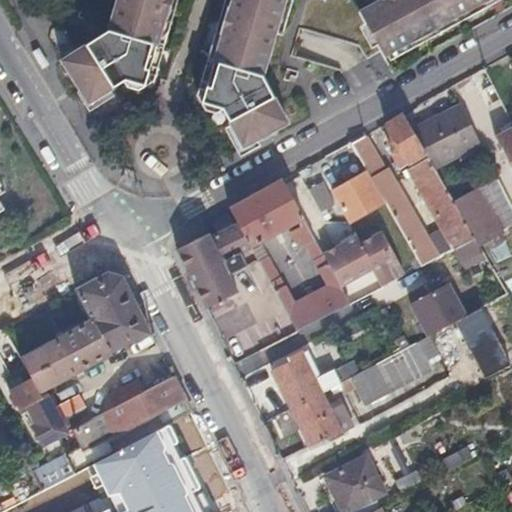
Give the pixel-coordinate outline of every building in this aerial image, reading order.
[(117,0),(110,28),(63,56),(90,98),(124,78),(129,85),(139,87),(146,81),(168,0),(117,0)] [(243,142),(287,118),(264,74),(284,0),(232,0),(203,101),(207,108),(217,110),(224,106),(243,142)] [(380,0),(361,11),(387,56),(390,55),(412,42),(439,27),(442,32),(489,6),(486,1),(487,0),(380,0)] [(412,42),(390,55),(394,60),(414,48),(412,42)] [(483,143),(464,104),(422,123),(444,166),(483,143)] [(414,126),(405,111),(387,121),(405,153),(411,165),(431,155),(414,126)] [(422,123),(414,126),(431,155),(433,159),(439,169),(444,166),(422,123)] [(511,129),(499,136),(511,162),(511,129)] [(367,132),(353,139),(371,170),(389,202),(409,238),(424,229),(397,180),(393,171),(389,172),(367,132)] [(411,165),(405,153),(399,157),(396,159),(403,170),(411,165)] [(433,159),(413,171),(457,249),(478,238),(456,199),(439,169),(433,159)] [(389,202),(371,170),(336,190),(352,222),(357,220),(389,202)] [(478,188),(500,178),(496,170),(474,180),(478,188)] [(325,251),(284,177),(231,206),(240,223),(254,248),(301,221),(304,226),(295,231),(300,240),(310,245),(313,243),(319,253),(325,251)] [(478,238),(479,241),(511,227),(511,224),(511,201),(500,178),(478,188),(456,199),(478,238)] [(326,180),(311,188),(324,211),(338,203),(326,180)] [(254,248),(240,223),(216,236),(212,231),(180,248),(209,308),(239,292),(231,274),(249,265),(244,253),(254,248)] [(358,237),(327,254),(331,262),(344,284),(373,268),(383,287),(408,274),(386,233),(364,245),(358,237)] [(463,259),(484,248),(479,241),(478,238),(457,249),(463,259)] [(260,260),(299,331),(354,302),(344,284),(331,262),(321,267),(330,284),(297,302),(288,286),(286,284),(270,255),(260,260)] [(48,389),(154,334),(136,298),(126,278),(110,271),(77,288),(94,320),(25,358),(35,377),(43,390),(41,391),(44,397),(50,394),(48,389)] [(452,283),(413,302),(430,335),(468,315),(452,283)] [(416,343),(361,371),(339,382),(344,392),(356,386),(364,401),(429,369),(416,343)] [(269,368),(290,407),(321,391),(339,382),(361,371),(354,356),(320,373),(306,345),(292,352),(294,356),(269,368)] [(58,409),(50,394),(44,397),(41,391),(43,390),(35,377),(11,390),(22,410),(30,405),(39,423),(35,426),(46,445),(65,435),(73,449),(82,444),(75,429),(70,431),(58,409)] [(73,449),(34,469),(45,490),(95,464),(169,425),(193,413),(175,377),(148,392),(118,407),(93,420),(75,429),(82,444),(73,449)] [(118,407),(148,392),(141,380),(112,395),(118,407)] [(321,391),(290,407),(309,445),(326,437),(328,440),(342,432),(334,416),(344,411),(338,398),(327,403),(321,391)] [(82,397),(58,409),(70,431),(75,429),(93,420),(82,397)] [(212,511),(169,425),(95,464),(108,497),(121,493),(129,510),(124,511),(109,511),(108,510),(104,511),(212,511)] [(383,494),(365,457),(326,478),(343,511),(372,511),(377,510),(372,500),(383,494)]
